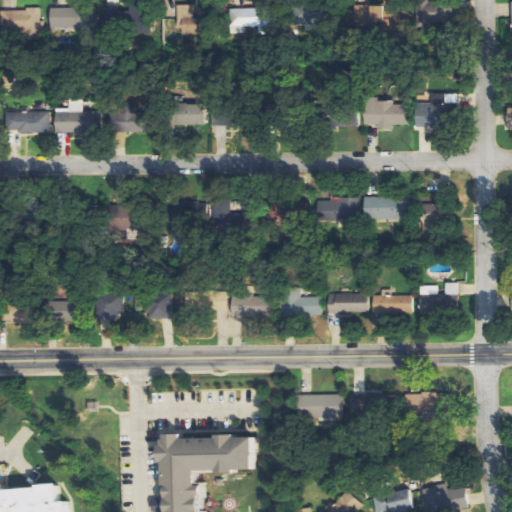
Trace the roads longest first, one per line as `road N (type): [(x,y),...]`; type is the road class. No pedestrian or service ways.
road 1 (residential): [(483,0),(486,425),(499,511)]
road 2 (tertiary): [(0,359),(511,352)]
road 3 (residential): [(0,164),(511,160)]
